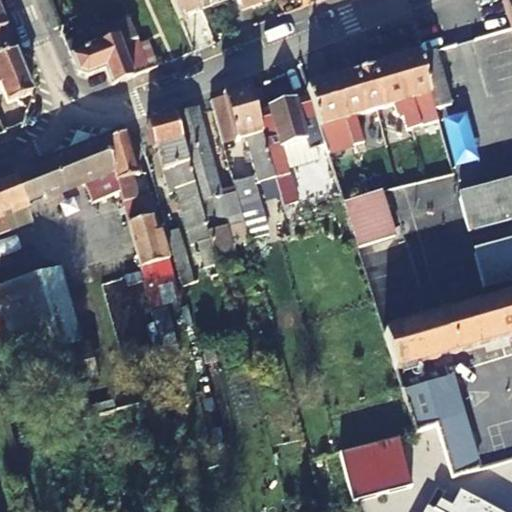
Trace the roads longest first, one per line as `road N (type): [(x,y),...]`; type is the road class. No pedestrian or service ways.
road 1 (tertiary): [(76,126),(410,0)]
road 2 (tertiary): [(22,0),(76,126)]
